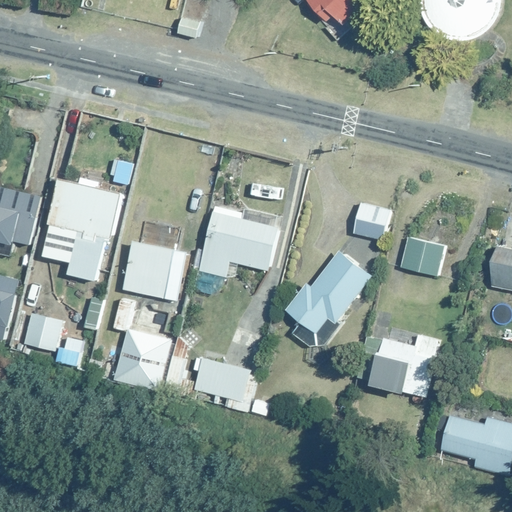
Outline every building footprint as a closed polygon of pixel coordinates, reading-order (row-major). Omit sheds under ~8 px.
[(369,0),(306,0),(326,22),(332,17),(343,23),(369,0)] [(419,0),(422,14),(430,26),(441,36),(455,40),(471,40),(485,33),(497,22),(503,7),(502,0),(419,0)] [(201,21),(183,16),(179,32),(197,37),(201,21)] [(49,163),(31,159),(25,186),(43,190),(49,163)] [(134,163),(115,159),(111,174),(116,175),(114,181),(129,185),(134,163)] [(127,192),(64,177),(45,256),(72,262),(69,276),(100,283),(111,238),(116,240),(127,192)] [(192,180),(179,177),(173,207),(186,209),(192,180)] [(44,196),(0,185),(0,255),(12,258),(13,254),(30,258),(44,196)] [(392,210),(361,203),(354,233),(385,240),(392,210)] [(247,210),(217,204),(207,249),(199,247),(195,268),(238,278),(241,264),(271,271),(281,226),(245,218),(247,210)] [(444,245),(407,237),(401,267),(438,274),(444,245)] [(134,241),(124,290),(179,301),(189,253),(134,241)] [(511,249),(500,248),(493,285),(511,288),(511,249)] [(344,251),(315,288),(308,283),(286,312),(300,322),(292,333),(312,347),(329,346),(343,328),(339,324),(376,276),(344,251)] [(20,281),(0,275),(0,339),(3,340),(20,281)] [(134,299),(121,296),(114,327),(127,330),(134,299)] [(105,300),(92,297),(86,325),(99,328),(105,300)] [(62,321),(18,309),(9,339),(54,351),(62,321)] [(173,339),(129,327),(115,377),(159,389),(173,339)] [(414,348),(369,336),(357,379),(430,398),(445,341),(418,334),(414,348)] [(67,349),(60,348),(57,360),(77,366),(84,340),(71,337),(67,349)] [(202,358),(180,337),(165,394),(196,403),(200,391),(228,398),(226,406),(249,412),(258,377),(249,375),(250,371),(202,358)] [(276,402),(255,397),(252,413),(273,417),(276,402)] [(487,425),(448,416),(439,451),(475,460),(473,465),(510,475),(511,468),(511,422),(489,417),(487,425)]
